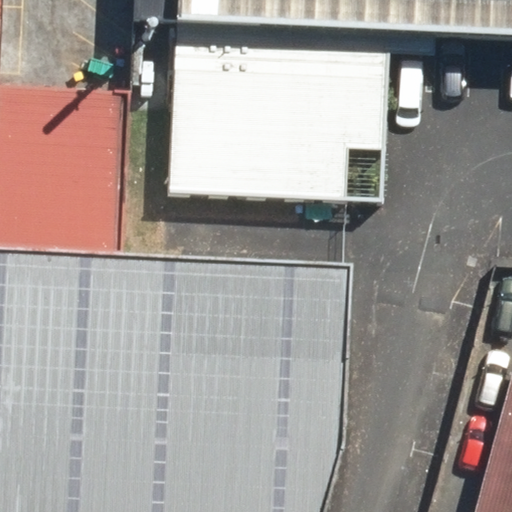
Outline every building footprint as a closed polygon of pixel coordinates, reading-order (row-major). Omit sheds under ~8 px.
[(0,0),(0,252),(119,257),(126,94),(5,89),(8,0),(0,0)] [(511,26),(511,0),(133,0),(132,12),(174,13),(390,22),(511,26)] [(390,22),(174,13),(167,200),(383,208),(390,22)] [(0,252),(0,511),(323,511),(340,453),(345,268),(119,257),(0,252)] [(511,511),(511,398),(479,511),(511,511)]
